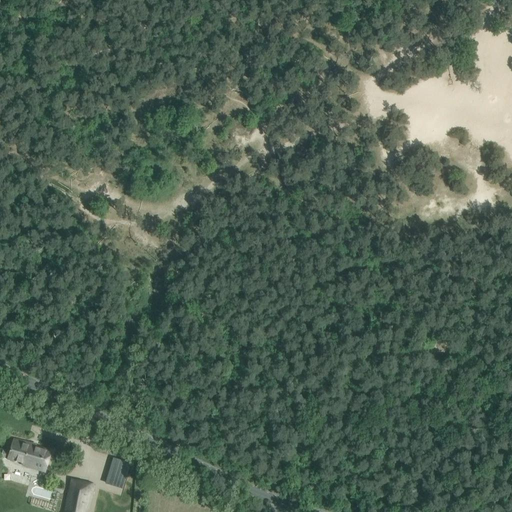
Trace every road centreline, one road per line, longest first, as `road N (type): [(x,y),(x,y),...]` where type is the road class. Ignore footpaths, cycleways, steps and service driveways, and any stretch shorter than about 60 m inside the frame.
road 1 (track): [(367,0),(171,242),(146,278),(120,347)]
road 2 (unclassified): [(311,511),(0,371)]
road 3 (track): [(171,242),(95,212),(62,179)]
